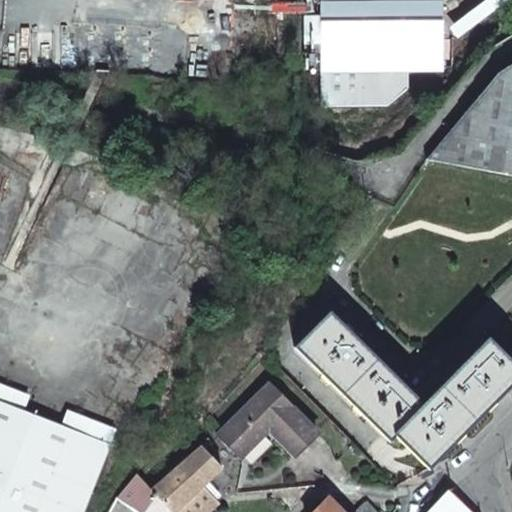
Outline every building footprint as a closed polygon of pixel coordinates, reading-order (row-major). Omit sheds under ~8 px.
[(321,71),(442,70),(442,3),(320,4),(321,71)] [(511,64),(497,74),(426,159),(511,175),(511,64)] [(321,106),(387,106),(406,90),(321,91),(321,106)] [(396,436),(429,469),(476,422),(511,385),(511,363),(488,340),(423,405),(330,313),(296,348),(390,442),(396,436)] [(51,406),(0,385),(0,401),(47,418),(51,406)] [(317,434),(269,385),(219,435),(241,457),(269,429),(295,455),(317,434)] [(0,511),(82,511),(110,441),(61,423),(47,418),(0,401),(0,511)] [(61,423),(110,441),(115,428),(67,409),(61,423)] [(151,491),(171,511),(173,511),(222,468),(202,447),(151,491)] [(171,511),(151,491),(136,474),(116,497),(108,511),(171,511)] [(471,511),(449,491),(428,511),(471,511)] [(341,511),(327,498),(312,511),(341,511)] [(377,511),(367,502),(357,511),(377,511)]
